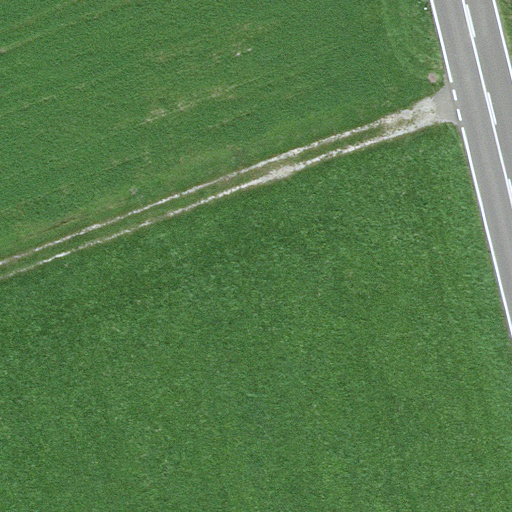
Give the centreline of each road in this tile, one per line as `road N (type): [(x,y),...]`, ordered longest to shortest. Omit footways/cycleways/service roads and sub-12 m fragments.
road 1 (track): [(490,95),(0,282)]
road 2 (secondary): [(511,184),(467,0)]
